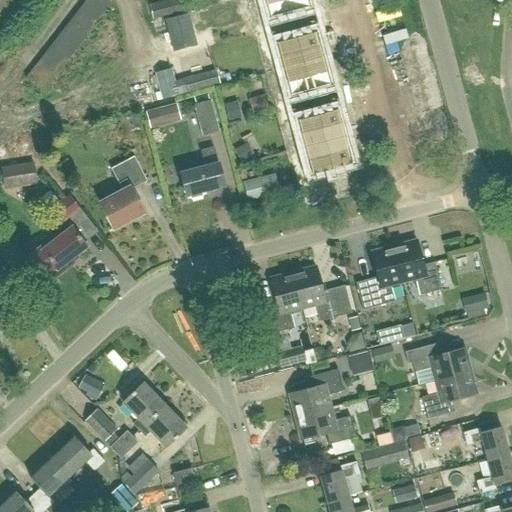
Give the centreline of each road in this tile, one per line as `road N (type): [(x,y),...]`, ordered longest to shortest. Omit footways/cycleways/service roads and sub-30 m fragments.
road 1 (residential): [(196,270),(409,212)]
road 2 (residential): [(409,212),(351,0)]
road 3 (residential): [(479,193),(428,0)]
road 4 (residential): [(0,429),(127,310)]
road 5 (residential): [(231,410),(196,270)]
road 6 (residential): [(231,410),(127,310)]
